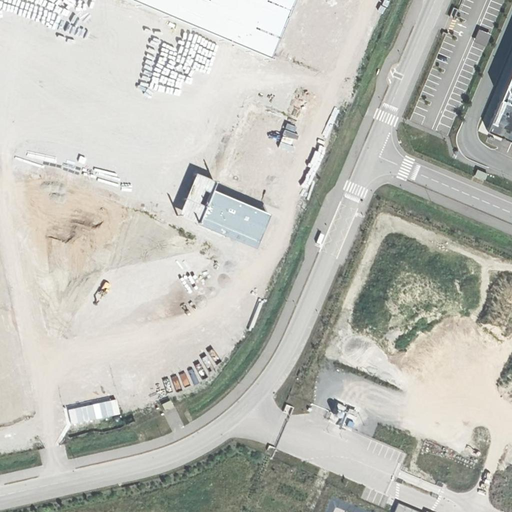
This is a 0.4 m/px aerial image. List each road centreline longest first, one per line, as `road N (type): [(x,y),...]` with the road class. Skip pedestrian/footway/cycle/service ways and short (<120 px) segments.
road 1 (unclassified): [(373,155),(292,343),(237,414),(167,457),(0,496)]
road 2 (unknown): [(511,392),(412,334),(369,332),(350,344),(326,382),(308,447)]
road 3 (unclassified): [(437,0),(373,155)]
road 4 (unclassified): [(373,155),(511,212)]
